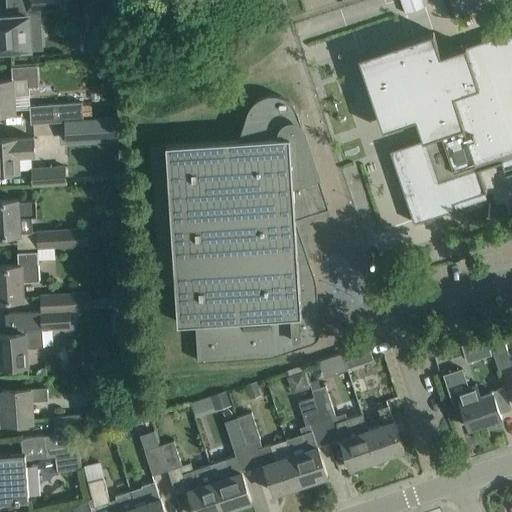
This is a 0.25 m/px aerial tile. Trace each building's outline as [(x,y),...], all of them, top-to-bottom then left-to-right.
[(0,48),(7,48),(14,48),(43,46),(41,10),(66,8),(65,0),(28,0),(30,13),(5,15),(0,15),(0,48)] [(404,0),(407,11),(427,5),(425,0),(404,0)] [(433,31),(359,56),(380,119),(388,117),(391,126),(417,117),(424,138),(390,149),(414,222),(456,208),(453,201),(485,191),(486,191),(487,191),(479,168),(502,160),(504,168),(511,166),(511,169),(511,170),(506,172),(506,174),(511,171),(511,29),(464,46),(441,53),(433,31)] [(14,94),(30,93),(29,78),(35,78),(34,64),(11,66),(12,78),(0,78),(0,110),(15,110),(14,94)] [(176,283),(178,322),(195,321),(198,361),(263,356),(268,356),(311,342),(317,339),(319,334),(319,328),(317,288),(316,283),(296,218),(329,207),(298,112),(296,109),(293,104),(289,99),(284,96),(277,94),(273,94),(264,95),(260,97),(248,110),(239,138),(151,144),(158,265),(164,283),(176,283)] [(326,103),(332,131),(353,127),(347,98),(326,103)] [(30,106),(31,122),(65,120),(83,119),(82,103),(30,106)] [(83,119),(65,120),(67,140),(117,137),(116,117),(83,119)] [(18,137),(0,137),(0,170),(19,169),(18,153),(35,152),(34,136),(32,136),(18,137)] [(67,181),(66,165),(32,167),(33,185),(68,183),(67,181)] [(117,194),(110,181),(100,187),(106,199),(108,208),(119,206),(117,194)] [(19,198),(9,199),(0,199),(0,233),(20,233),(19,217),(38,216),(37,199),(19,200),(19,198)] [(89,245),(88,228),(38,231),(39,248),(89,245)] [(38,263),(37,251),(17,252),(18,264),(0,264),(0,298),(23,298),(22,281),(39,280),(38,263)] [(90,290),(40,293),(41,310),(70,308),(115,305),(127,305),(126,295),(91,297),(90,290)] [(127,317),(127,305),(115,305),(116,318),(127,317)] [(71,324),(70,308),(41,310),(8,313),(10,333),(0,333),(0,361),(0,365),(28,363),(27,347),(44,345),(42,326),(71,324)] [(489,342),(503,338),(509,336),(507,331),(487,336),(489,342)] [(487,336),(462,344),(468,361),(492,353),(487,336)] [(489,342),(497,369),(511,364),(503,338),(489,342)] [(342,352),(347,368),(374,358),(368,343),(342,352)] [(462,367),(444,373),(454,406),(463,403),(470,427),(501,416),(499,412),(510,409),(503,387),(492,391),(472,397),(462,367)] [(318,378),(309,381),(312,388),(321,386),(318,378)] [(321,386),(312,388),(314,396),(322,420),(335,415),(325,384),(321,386)] [(47,387),(22,388),(2,389),(3,422),(34,420),(33,400),(48,399),(47,387)] [(229,391),(212,397),(216,409),(233,404),(229,391)] [(299,401),(307,425),(322,420),(314,396),(299,401)] [(384,422),(368,428),(378,458),(404,449),(394,420),(388,404),(378,407),(384,422)] [(252,411),(237,416),(246,443),(261,438),(252,411)] [(378,458),(368,428),(367,428),(363,412),(337,421),(342,437),(341,437),(351,467),(378,458)] [(82,427),(80,413),(54,416),(55,430),(82,427)] [(246,443),(237,416),(225,420),(234,447),(246,443)] [(286,438),(291,454),(301,483),(328,474),(318,445),(317,445),(312,429),(286,438)] [(47,451),(15,453),(0,453),(0,501),(29,500),(26,459),(56,456),(59,472),(82,468),(75,430),(44,435),(47,451)] [(174,440),(160,444),(168,470),(183,466),(174,440)] [(301,483),(291,454),(276,459),(271,443),(260,447),(266,463),(265,463),(275,492),(301,483)] [(168,470),(160,444),(144,450),(153,474),(168,470)] [(236,454),(210,463),(216,480),(226,508),(251,500),(236,454)] [(214,511),(226,508),(216,480),(210,463),(185,471),(191,488),(189,488),(196,511),(214,511)] [(137,511),(136,507),(130,489),(115,495),(116,499),(111,501),(105,477),(90,480),(96,505),(105,503),(107,511),(137,511)] [(149,503),(136,507),(137,511),(165,511),(155,480),(142,484),(149,503)]
